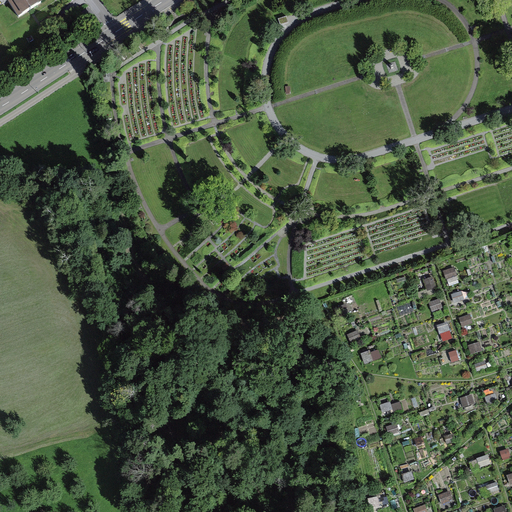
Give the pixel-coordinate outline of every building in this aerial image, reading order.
[(5,0),(19,20),(42,4),(38,0),(5,0)] [(429,291),(438,288),(434,276),(425,280),(429,291)] [(463,290),(453,294),(456,303),(466,299),(463,290)] [(433,311),(444,308),(442,299),(431,301),(433,311)] [(460,317),(464,327),(475,323),(471,313),(460,317)] [(472,353),(484,350),(482,341),(470,344),(472,353)] [(380,348),(363,353),(366,363),(383,358),(380,348)] [(464,407),(476,404),(474,394),(462,397),(464,407)] [(390,435),(401,433),(399,424),(388,427),(390,435)] [(416,511),(430,511),(428,503),(415,508),(416,511)]
